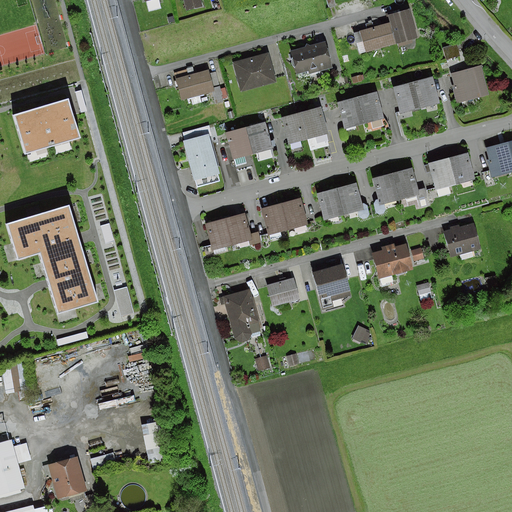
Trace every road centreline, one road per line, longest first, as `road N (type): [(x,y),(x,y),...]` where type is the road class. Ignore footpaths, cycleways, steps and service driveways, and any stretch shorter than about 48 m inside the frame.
road 1 (residential): [(183,209),(511,120)]
road 2 (residential): [(204,287),(463,218)]
road 3 (residential): [(146,74),(376,11)]
road 4 (residential): [(146,74),(183,209)]
road 5 (track): [(229,387),(263,511)]
